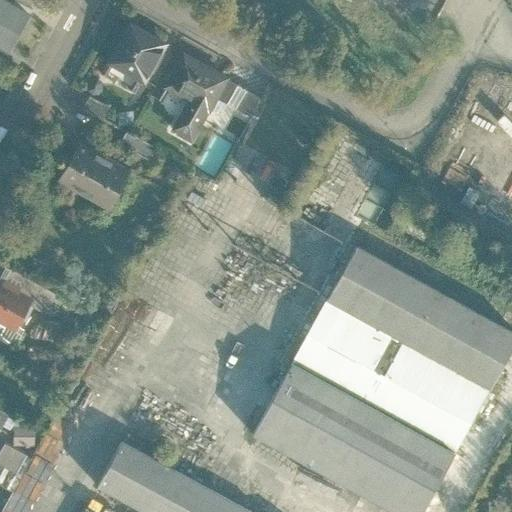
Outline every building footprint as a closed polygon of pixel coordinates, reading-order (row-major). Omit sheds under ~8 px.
[(0,0),(0,46),(8,51),(30,9),(13,0),(0,0)] [(144,79),(167,38),(129,16),(106,57),(144,79)] [(228,75),(183,48),(160,84),(186,98),(168,128),(190,140),(228,75)] [(226,101),(237,81),(228,76),(216,96),(226,101)] [(251,117),(263,96),(249,88),(237,109),(251,117)] [(110,104),(89,92),(83,103),(104,116),(110,104)] [(155,145),(126,129),(119,141),(148,157),(155,145)] [(511,150),(484,135),(460,178),(511,206),(511,150)] [(129,168),(77,138),(53,178),(105,209),(129,168)] [(421,511),(511,352),(511,328),(355,240),(248,429),(394,511),(421,511)] [(1,278),(0,277),(0,333),(6,323),(14,328),(32,295),(17,287),(18,284),(2,276),(1,278)] [(0,407),(0,427),(9,413),(0,407)] [(18,442),(39,442),(39,424),(18,424),(18,442)] [(11,439),(0,454),(0,478),(13,487),(35,455),(11,439)] [(254,511),(122,443),(98,490),(140,511),(254,511)] [(223,473),(229,452),(212,447),(206,469),(223,473)] [(0,509),(2,510),(9,493),(0,489),(0,509)]
